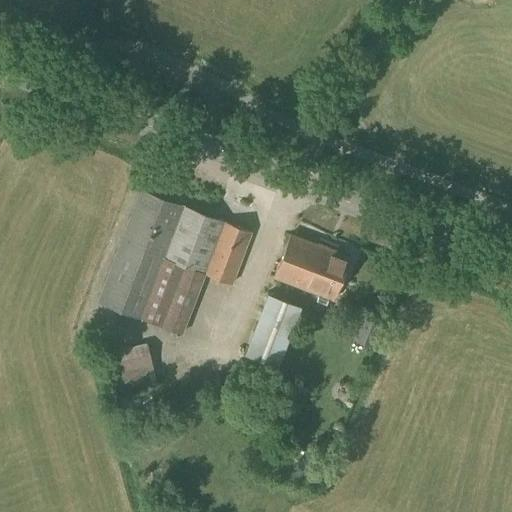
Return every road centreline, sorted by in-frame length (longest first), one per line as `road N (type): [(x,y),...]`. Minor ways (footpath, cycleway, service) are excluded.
road 1 (secondary): [(0,70),(511,265)]
road 2 (track): [(404,0),(323,118),(294,182)]
